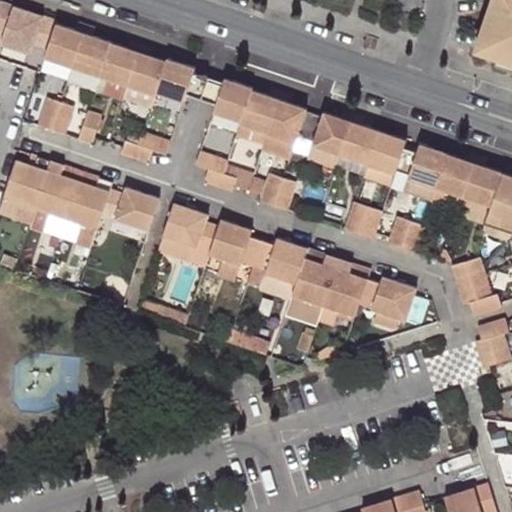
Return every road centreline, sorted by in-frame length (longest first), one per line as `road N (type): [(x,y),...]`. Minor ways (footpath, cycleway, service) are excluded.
road 1 (residential): [(166,181),(437,268),(463,373),(262,436)]
road 2 (residential): [(165,0),(511,115)]
road 3 (residential): [(262,436),(24,511)]
road 4 (residential): [(31,138),(166,181)]
